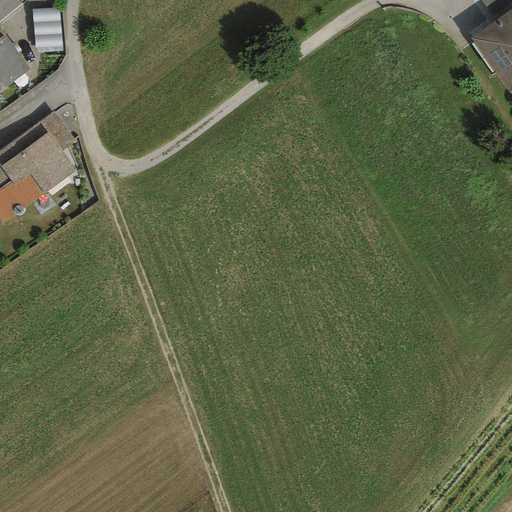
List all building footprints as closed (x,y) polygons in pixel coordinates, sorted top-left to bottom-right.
[(511,0),(478,0),(490,16),(511,0)] [(58,7),(31,9),(35,48),(61,46),(58,7)] [(511,8),(469,38),(509,93),(511,91),(511,8)] [(0,89),(28,70),(3,35),(0,37),(0,89)] [(0,221),(1,224),(46,191),(76,170),(62,151),(75,141),(53,111),(0,149),(0,221)]
